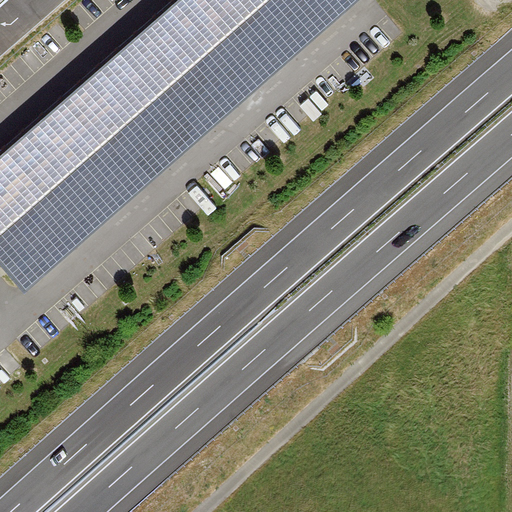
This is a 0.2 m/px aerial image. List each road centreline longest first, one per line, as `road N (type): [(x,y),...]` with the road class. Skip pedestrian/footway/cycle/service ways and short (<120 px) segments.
road 1 (motorway): [(511,71),(9,511)]
road 2 (motorway): [(83,511),(511,137)]
road 3 (track): [(205,511),(511,229)]
